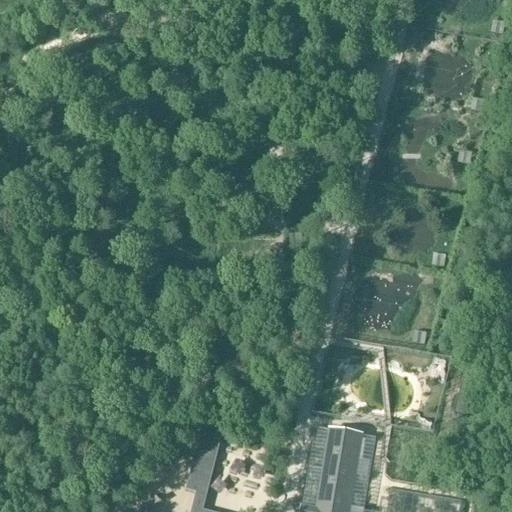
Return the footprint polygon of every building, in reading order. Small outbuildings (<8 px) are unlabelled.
[(489,35),(501,37),(503,25),(491,24),(489,35)] [(482,114),(484,102),(472,101),(470,112),(482,114)] [(458,165),(470,167),(472,155),(460,153),(458,165)] [(301,235),(289,235),(289,247),(301,247),(301,235)] [(434,256),(432,268),(444,269),(445,257),(434,256)] [(424,347),(426,335),(414,333),(412,345),(424,347)] [(350,511),(363,438),(330,433),(316,511),(307,511),(301,511),(300,511),(350,511)] [(195,453),(185,492),(195,495),(206,498),(216,458),(210,456),(195,453)]
